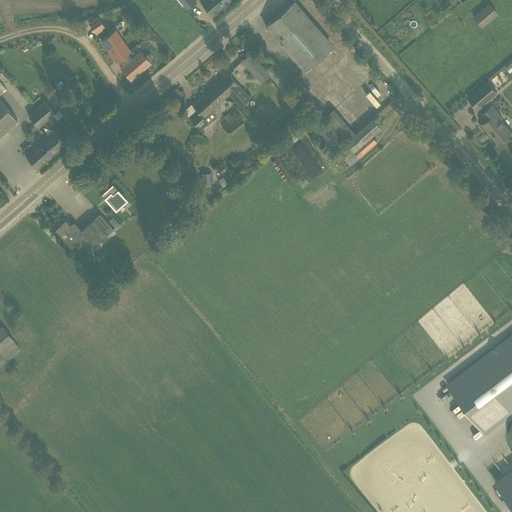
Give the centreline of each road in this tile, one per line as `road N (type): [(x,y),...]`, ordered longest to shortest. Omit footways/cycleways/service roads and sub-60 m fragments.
road 1 (unclassified): [(0,223),(257,0)]
road 2 (unclassified): [(511,214),(337,0)]
